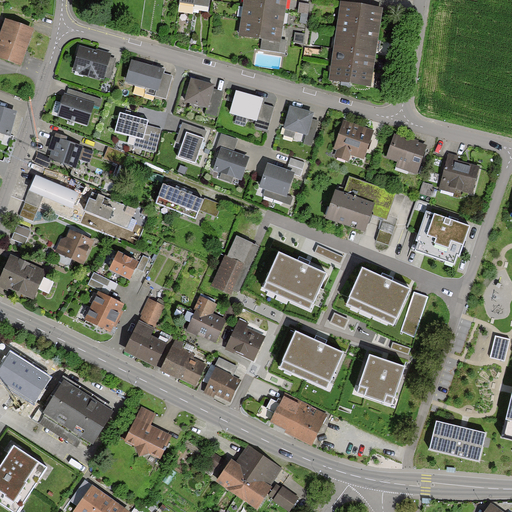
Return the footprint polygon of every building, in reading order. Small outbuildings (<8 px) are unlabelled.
[(285,0),(244,0),(244,5),(284,11),(285,0)] [(308,6),(299,4),(297,13),(307,14),(308,6)] [(341,4),(339,19),(378,24),(380,9),(341,4)] [(284,11),(244,5),(242,20),(282,26),(284,11)] [(339,19),(337,34),(376,40),(378,24),(339,19)] [(282,26),(242,20),(240,36),(261,38),(280,41),(282,26)] [(0,60),(19,67),(32,31),(7,21),(0,38),(0,39),(4,41),(0,51),(0,60)] [(302,35),(295,34),(294,43),(301,44),(302,35)] [(337,34),(335,50),(374,55),(376,40),(337,34)] [(280,41),(261,38),(260,51),(284,54),(285,41),(280,41)] [(109,54),(79,46),(72,71),(102,79),(108,57),(109,54)] [(335,50),(333,65),(372,70),(374,55),(335,50)] [(114,59),(108,57),(102,79),(109,81),(114,59)] [(162,70),(131,61),(125,82),(156,91),(161,73),(162,70)] [(370,86),(372,70),(333,65),(330,80),(370,86)] [(171,76),(161,73),(156,91),(154,96),(164,98),(171,76)] [(212,87),(190,80),(183,103),(206,109),(211,90),(212,87)] [(384,83),(376,82),(374,89),(383,90),(384,83)] [(221,93),(211,90),(206,109),(204,116),(213,118),(221,93)] [(65,98),(93,107),(98,109),(100,102),(67,91),(65,98)] [(261,100),(235,93),(229,114),(255,121),(259,105),(261,100)] [(87,125),(93,107),(65,98),(59,116),(87,125)] [(272,109),(259,105),(255,121),(254,126),(266,130),(272,109)] [(311,114),(290,108),(284,129),(306,135),(310,119),(311,114)] [(15,113),(0,109),(0,133),(9,136),(15,113)] [(147,122),(119,114),(114,132),(136,138),(133,146),(154,152),(160,130),(145,126),(147,122)] [(318,121),(310,119),(306,135),(303,143),(311,145),(318,121)] [(374,131),(343,120),(333,148),(337,149),(335,156),(348,160),(350,153),(364,158),(374,131)] [(204,131),(182,124),(176,143),(182,145),(177,159),(194,165),(204,131)] [(417,175),(428,145),(394,134),(385,158),(398,162),(396,168),(417,175)] [(236,140),(220,135),(217,147),(219,148),(232,152),(236,140)] [(49,159),(73,167),(76,157),(89,161),(92,151),(53,137),(48,149),(52,151),(49,159)] [(126,154),(108,148),(104,159),(122,165),(126,154)] [(246,157),(232,152),(219,148),(212,172),(239,180),(246,157)] [(49,159),(37,154),(33,163),(46,168),(49,159)] [(458,156),(449,154),(440,188),(453,192),(454,188),(473,193),(480,166),(457,161),(458,156)] [(303,163),(290,158),(286,170),(293,172),(299,175),(303,163)] [(293,172),(286,170),(267,164),(259,188),(266,190),(285,196),(293,172)] [(36,176),(26,201),(38,207),(43,195),(73,208),(79,193),(36,176)] [(392,193),(347,178),(342,194),(334,192),(325,217),(364,230),(369,214),(383,219),(392,193)] [(433,185),(423,182),(420,194),(430,197),(433,185)] [(164,185),(157,203),(177,211),(184,193),(164,185)] [(292,198),(285,196),(266,190),(263,196),(290,205),(292,198)] [(199,210),(202,199),(184,193),(177,211),(196,218),(199,210)] [(131,231),(139,213),(92,194),(85,212),(131,231)] [(219,205),(202,199),(199,210),(215,216),(219,205)] [(38,207),(26,201),(20,215),(33,220),(38,207)] [(469,226),(427,212),(414,251),(456,265),(469,226)] [(30,231),(17,226),(12,238),(25,244),(30,231)] [(82,264),(92,241),(70,232),(67,240),(63,239),(56,253),(82,264)] [(260,247),(238,237),(217,283),(239,293),(260,247)] [(343,256),(319,246),(316,253),(340,263),(343,256)] [(138,262),(119,253),(111,271),(129,280),(138,262)] [(325,274),(280,253),(264,290),(309,310),(325,274)] [(46,270),(12,255),(0,280),(0,286),(6,290),(7,287),(33,299),(38,288),(43,277),(46,270)] [(148,260),(142,257),(136,269),(142,272),(148,260)] [(410,290),(363,269),(346,305),(393,326),(410,290)] [(117,283),(93,272),(88,284),(111,294),(117,283)] [(54,282),(43,277),(38,288),(49,293),(54,282)] [(428,298),(414,293),(401,331),(415,335),(428,298)] [(92,308),(115,319),(121,305),(99,294),(92,308)] [(226,320),(212,314),(217,303),(201,297),(194,313),(188,310),(185,318),(191,321),(187,331),(216,343),(226,320)] [(163,307),(148,300),(139,321),(154,327),(163,307)] [(108,331),(115,319),(92,308),(86,321),(108,331)] [(348,319),(334,314),(330,324),(343,330),(348,319)] [(247,325),(239,321),(225,349),(253,363),(265,337),(245,328),(247,325)] [(155,367),(165,345),(149,338),(153,330),(139,324),(125,353),(155,367)] [(342,351),(296,331),(280,368),(326,388),(342,351)] [(509,340),(496,337),(491,358),(504,361),(509,340)] [(177,378),(181,378),(196,385),(205,367),(192,361),(193,357),(179,350),(182,344),(175,341),(161,371),(177,378)] [(408,354),(410,348),(393,343),(391,348),(408,354)] [(19,356),(11,351),(0,367),(0,379),(35,402),(51,377),(44,373),(30,364),(19,356)] [(405,367),(371,355),(358,392),(393,404),(405,367)] [(220,360),(216,369),(231,376),(235,367),(220,360)] [(231,376),(216,369),(203,394),(212,398),(214,394),(229,401),(239,381),(231,376)] [(115,408),(67,377),(44,412),(46,414),(45,416),(90,445),(92,442),(93,443),(115,408)] [(327,414),(285,393),(282,400),(278,399),(277,400),(277,401),(271,399),(266,409),(275,413),(271,422),(287,430),(286,432),(288,434),(311,445),(327,414)] [(139,453),(149,450),(159,455),(170,434),(149,424),(154,414),(141,407),(130,429),(126,427),(121,438),(137,446),(139,453)] [(464,429),(438,422),(431,448),(478,460),(484,434),(464,429)] [(237,495),(263,456),(247,445),(237,462),(231,458),(216,481),(237,495)] [(0,504),(12,511),(20,511),(48,469),(15,448),(1,470),(0,471),(0,504)] [(222,459),(209,450),(203,459),(216,468),(222,459)] [(263,456),(237,495),(257,508),(282,467),(263,456)] [(77,506),(92,485),(85,480),(70,501),(77,506)] [(299,497),(283,486),(282,488),(277,484),(270,495),(275,498),(273,500),(289,511),(299,497)] [(101,491),(92,485),(77,506),(74,511),(130,511),(117,502),(107,495),(101,491)] [(503,511),(490,503),(483,511),(503,511)]
